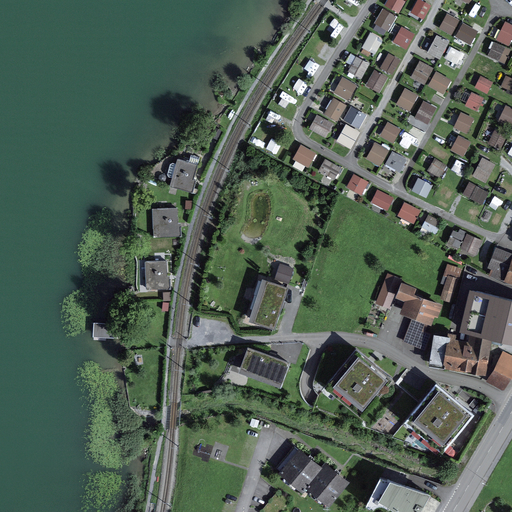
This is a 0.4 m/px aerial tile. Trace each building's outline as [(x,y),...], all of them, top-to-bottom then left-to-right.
[(405,2),(401,0),(388,0),(385,6),(399,14),(405,2)] [(431,6),(419,0),(418,0),(411,13),(423,19),(431,6)] [(459,20),(448,14),(439,28),(451,35),(459,20)] [(483,24),(470,17),(459,38),(472,45),(483,24)] [(414,35),(401,27),(393,42),(406,50),(414,35)] [(378,37),(370,32),(362,48),(375,56),(383,41),(377,38),(378,37)] [(449,43),(437,36),(427,54),(439,60),(449,43)] [(455,37),(451,45),(453,46),(458,49),(462,41),(455,37)] [(511,50),(494,42),(488,56),(504,64),(511,50)] [(465,54),(450,46),(444,57),(459,66),(465,54)] [(402,61),(388,54),(380,68),(394,76),(402,61)] [(370,64),(356,57),(348,71),(361,79),(370,64)] [(500,65),(485,58),(478,73),(493,80),(500,65)] [(433,69),(419,61),(411,77),(424,84),(433,69)] [(388,78),(374,70),(366,86),(379,93),(388,78)] [(452,80),(437,72),(429,87),(444,95),(452,80)] [(511,79),(506,76),(501,87),(511,92),(511,79)] [(493,83),(481,77),(475,88),(487,94),(493,83)] [(357,86),(342,78),(334,93),(348,101),(357,86)] [(419,96),(405,88),(396,105),(410,112),(419,96)] [(484,98),(472,93),(465,106),(477,111),(484,98)] [(347,106),(334,98),(324,114),(337,122),(347,106)] [(436,108),(423,102),(414,118),(427,125),(436,108)] [(511,108),(506,106),(498,121),(511,127),(511,108)] [(367,116),(351,107),(343,122),(359,130),(367,116)] [(474,119),(461,112),(454,127),(467,134),(474,119)] [(333,124),(317,115),(310,129),(326,138),(333,124)] [(401,130),(388,123),(380,137),(393,144),(401,130)] [(360,133),(346,125),(337,142),(351,150),(360,133)] [(219,141),(223,132),(216,128),(211,137),(219,141)] [(422,134),(411,129),(405,139),(416,145),(422,134)] [(508,135),(495,129),(488,144),(500,150),(508,135)] [(471,143),(458,136),(451,150),(463,157),(471,143)] [(389,151),(375,143),(367,158),(381,165),(389,151)] [(317,154),(301,145),(293,160),(309,168),(317,154)] [(407,160),(392,152),(382,171),(392,177),(396,170),(400,173),(407,160)] [(200,158),(191,155),(189,163),(197,165),(198,165),(200,158)] [(495,165),(482,158),(473,176),(486,183),(495,165)] [(171,178),(169,187),(193,194),(196,182),(193,180),(197,165),(189,163),(177,159),(175,164),(171,178)] [(448,166),(435,159),(428,171),(441,178),(448,166)] [(341,169),(325,160),(319,172),(335,181),(341,169)] [(171,178),(175,164),(173,164),(170,165),(167,175),(169,177),(171,178)] [(369,183),(354,175),(347,188),(362,196),(369,183)] [(433,185),(418,178),(412,191),(426,198),(433,185)] [(489,193),(469,183),(463,195),(483,205),(489,193)] [(394,198),(378,190),(371,203),(387,211),(394,198)] [(421,211),(405,203),(398,216),(413,225),(421,211)] [(153,209),(154,238),(181,237),(180,224),(178,224),(177,209),(153,209)] [(442,222),(428,215),(422,227),(436,234),(442,222)] [(458,233),(453,231),(448,244),(459,249),(466,232),(460,229),(458,233)] [(483,241),(467,234),(461,250),(476,256),(483,241)] [(511,254),(496,249),(489,268),(493,270),(491,275),(511,282),(511,254)] [(146,263),(147,290),(170,289),(170,276),(167,277),(166,262),(146,263)] [(275,280),(289,285),(294,268),(280,264),(275,280)] [(462,269),(447,264),(441,284),(444,285),(448,275),(459,279),(462,269)] [(395,299),(401,283),(403,279),(388,273),(375,304),(390,310),(395,299)] [(444,285),(440,300),(451,303),(459,279),(448,275),(444,285)] [(275,331),(289,289),(262,280),(249,323),(275,331)] [(443,306),(415,295),(418,289),(401,283),(395,299),(405,302),(400,315),(412,319),(428,326),(431,327),(434,318),(438,319),(443,306)] [(511,300),(469,291),(459,333),(466,335),(492,341),(511,345),(511,300)] [(428,326),(412,319),(403,342),(425,351),(432,334),(425,332),(428,326)] [(429,367),(486,377),(492,341),(466,335),(464,342),(434,336),(429,367)] [(395,376),(356,344),(323,384),(362,416),(395,376)] [(239,374),(281,389),(290,363),(248,348),(239,374)] [(511,380),(511,378),(511,355),(505,353),(486,382),(501,390),(505,390),(511,380)] [(475,417),(436,385),(392,439),(443,456),(475,417)] [(260,420),(252,417),(250,424),(257,427),(260,420)] [(307,486),(305,484),(322,464),(321,464),(299,446),(297,449),(294,446),(277,467),(280,469),(278,470),(285,476),(282,479),(295,490),(297,486),(303,491),(307,486)] [(321,464),(322,464),(305,484),(307,486),(329,504),(350,479),(325,459),(321,464)] [(378,496),(389,477),(380,473),(366,504),(372,508),(374,506),(376,505),(378,504),(381,503),(385,504),(387,505),(389,507),(391,504),(378,496)] [(417,511),(431,490),(390,475),(389,477),(378,496),(391,504),(405,511),(417,511)]
